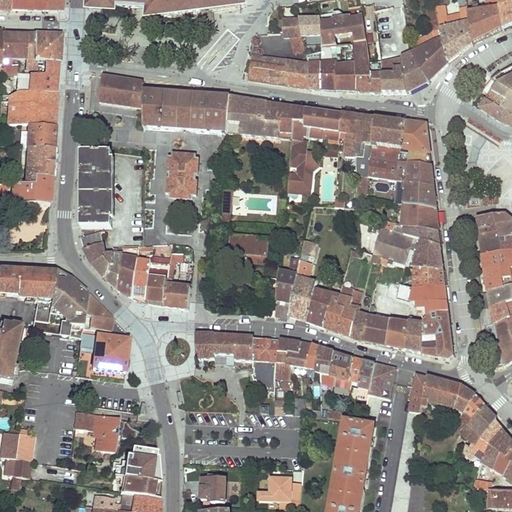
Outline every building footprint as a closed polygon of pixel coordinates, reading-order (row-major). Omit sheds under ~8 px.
[(0,0),(0,12),(2,13),(10,13),(10,12),(11,0),(0,0)] [(27,12),(44,13),(46,0),(11,0),(10,12),(27,12)] [(63,0),(46,0),(44,13),(62,13),(63,0)] [(86,0),(86,12),(115,13),(115,8),(134,9),(146,11),(145,20),(161,18),(180,15),(201,13),(203,13),(207,12),(213,12),(247,7),(246,0),(86,0)] [(441,29),(450,64),(464,53),(473,46),(469,15),(466,0),(460,0),(462,10),(461,10),(462,15),(447,19),(445,8),(443,0),(436,0),(437,1),(438,9),(441,29)] [(487,12),(491,37),(503,31),(498,0),(487,0),(489,11),(487,11),(487,12)] [(498,0),(503,31),(511,27),(511,17),(510,0),(498,0)] [(410,56),(431,83),(439,75),(450,64),(441,29),(438,9),(432,10),(427,11),(431,33),(435,33),(438,43),(418,52),(410,56)] [(203,13),(201,13),(203,28),(209,27),(214,26),(213,12),(207,12),(203,13)] [(476,44),(486,39),(482,12),(475,14),(469,15),(473,46),(476,44)] [(487,12),(482,12),(486,39),(488,38),(491,37),(487,12)] [(348,18),(321,22),(323,38),(323,50),(337,49),(338,49),(337,38),(351,37),(352,48),(354,48),(357,45),(367,43),(364,16),(348,18)] [(303,90),(311,91),(309,64),(307,57),(302,40),(300,20),(283,21),(284,32),(280,32),(280,35),(279,35),(280,40),(292,40),(294,55),(296,55),(297,63),(265,59),(264,67),(258,66),(259,58),(253,57),(252,57),(252,64),(251,71),(249,82),(272,85),(285,87),(303,90)] [(302,40),(323,38),(321,22),(321,20),(313,20),(300,20),(302,40)] [(435,33),(431,33),(431,36),(424,39),(426,42),(416,47),(418,52),(438,43),(435,33)] [(26,61),(27,35),(14,35),(2,34),(2,61),(12,61),(26,61)] [(38,63),(34,63),(35,35),(27,35),(26,61),(25,71),(37,72),(38,63)] [(38,63),(45,63),(60,64),(61,54),(61,36),(35,35),(34,63),(38,63)] [(383,77),(382,63),(370,65),(367,43),(357,45),(354,48),(358,80),(357,94),(374,94),(374,77),(383,77)] [(347,93),(357,94),(358,80),(354,48),(352,48),(345,49),(346,62),(347,67),(337,68),(337,92),(347,93)] [(329,92),(337,92),(337,68),(337,63),(337,54),(337,49),(323,50),(323,54),(321,91),(329,92)] [(309,64),(311,91),(321,91),(323,54),(307,57),(309,64)] [(410,56),(402,60),(381,61),(382,63),(383,77),(383,95),(398,95),(407,94),(416,90),(431,83),(410,56)] [(31,83),(30,93),(58,95),(59,79),(60,64),(45,63),(44,76),(28,76),(28,78),(24,78),(24,83),(31,83)] [(17,75),(18,66),(12,66),(2,67),(0,66),(0,76),(17,77),(17,75)] [(511,69),(501,75),(493,81),(493,82),(498,86),(511,95),(511,69)] [(383,77),(374,77),(374,94),(383,95),(383,77)] [(103,78),(99,104),(131,108),(133,121),(141,122),(141,135),(144,135),(144,130),(144,92),(144,83),(125,81),(103,78)] [(501,111),(510,116),(511,112),(511,95),(498,86),(493,93),(492,95),(506,104),(501,111)] [(19,87),(14,89),(7,93),(8,97),(18,93),(22,93),(19,87)] [(144,92),(144,130),(228,136),(231,101),(229,101),(230,98),(204,96),(198,96),(192,95),(178,94),(171,94),(163,93),(157,93),(149,92),(144,92)] [(57,115),(58,95),(30,93),(22,93),(18,93),(8,97),(1,97),(0,104),(8,104),(7,126),(10,126),(29,127),(56,128),(57,115)] [(501,111),(506,104),(492,95),(488,102),(501,111)] [(234,99),(231,98),(231,101),(228,136),(292,142),(293,136),(281,135),(281,126),(266,124),(268,105),(247,101),(242,101),(242,103),(239,102),(237,100),(234,100),(234,99)] [(489,116),(496,121),(501,111),(488,102),(481,111),(485,114),(489,116)] [(306,111),(268,105),(266,124),(281,126),(281,135),(293,136),(295,123),(305,124),(306,111)] [(288,195),(311,197),(313,174),(320,169),(313,159),(313,154),(308,153),(308,143),(303,142),(303,138),(304,128),(311,129),(310,139),(322,140),(321,154),(324,158),(323,162),(336,163),(336,156),(339,156),(340,139),(342,116),(306,111),(305,124),(295,123),(293,136),(292,142),(288,195)] [(504,126),(511,128),(511,117),(510,116),(501,111),(496,121),(504,126)] [(340,139),(347,140),(346,146),(356,147),(356,118),(349,117),(342,116),(340,139)] [(356,118),(356,147),(355,156),(358,156),(371,158),(372,150),(373,146),(376,121),(366,119),(356,118)] [(378,147),(402,150),(406,125),(392,123),(376,121),(373,146),(378,147)] [(401,163),(431,167),(430,156),(426,127),(406,125),(402,150),(402,157),(401,163)] [(29,127),(28,150),(54,151),(55,141),(56,128),(29,127)] [(346,146),(345,159),(355,159),(355,156),(356,147),(346,146)] [(27,170),(26,186),(34,186),(34,179),(52,180),(53,167),(54,151),(28,150),(28,151),(27,170)] [(82,229),(112,229),(112,154),(85,154),(85,162),(82,162),(82,171),(85,171),(85,213),(82,213),(82,229)] [(371,158),(358,156),(359,172),(369,173),(371,159),(371,158)] [(196,164),(192,160),(188,160),(188,157),(182,157),(182,159),(176,159),(172,162),(172,171),(170,174),(169,178),(169,180),(171,184),(170,194),(174,197),(190,198),(194,195),(195,186),(196,182),(197,180),(197,177),(196,173),(196,164)] [(405,184),(434,189),(434,183),(431,167),(401,163),(385,161),(371,159),(369,173),(369,178),(401,183),(405,184)] [(357,199),(366,201),(369,178),(357,177),(357,199)] [(34,186),(26,186),(13,185),(12,205),(50,207),(51,194),(52,180),(34,179),(34,186)] [(437,211),(436,204),(434,189),(405,184),(405,188),(407,189),(407,191),(405,206),(437,211)] [(9,185),(0,185),(0,193),(8,194),(9,185)] [(224,189),(223,214),(233,214),(234,189),(224,189)] [(397,194),(396,203),(404,204),(405,194),(397,194)] [(335,209),(345,210),(345,202),(336,201),(335,209)] [(437,213),(437,211),(405,206),(402,228),(409,229),(439,233),(438,224),(437,224),(437,222),(432,220),(432,215),(436,215),(436,213),(437,213)] [(505,216),(479,219),(481,232),(499,229),(511,226),(511,221),(510,220),(505,216)] [(358,229),(370,233),(371,226),(358,221),(358,229)] [(385,230),(394,232),(396,227),(396,225),(387,222),(386,226),(385,230)] [(501,240),(511,238),(511,226),(499,229),(500,235),(501,240)] [(416,270),(444,273),(442,262),(441,248),(407,237),(382,229),(373,257),(382,260),(389,261),(394,263),(416,270)] [(407,237),(441,248),(440,242),(439,233),(409,229),(407,237)] [(482,235),(482,238),(500,235),(499,229),(481,232),(482,235)] [(84,245),(85,250),(104,245),(105,244),(103,237),(106,236),(106,233),(102,233),(83,239),(84,245)] [(483,249),(484,257),(511,252),(511,238),(501,240),(500,235),(482,238),(483,249)] [(232,236),(231,256),(252,257),(255,258),(255,265),(267,266),(269,239),(232,236)] [(318,245),(305,242),(301,261),(314,262),(315,258),(316,258),(318,245)] [(88,258),(92,266),(107,259),(106,255),(104,245),(85,250),(84,251),(88,258)] [(119,292),(122,293),(130,298),(131,296),(134,297),(135,288),(135,285),(138,262),(139,252),(140,248),(124,249),(124,254),(123,265),(120,289),(119,292)] [(119,292),(120,289),(123,265),(124,254),(118,254),(118,249),(114,249),(114,254),(115,266),(112,267),(106,281),(116,289),(119,292)] [(351,257),(363,260),(364,254),(352,251),(351,257)] [(487,277),(490,293),(505,291),(511,288),(511,252),(484,257),(487,277)] [(99,274),(106,281),(112,267),(115,266),(114,254),(106,255),(107,259),(92,266),(99,274)] [(177,309),(189,311),(192,289),(174,287),(175,284),(172,283),(174,269),(176,269),(177,262),(184,262),(185,256),(172,256),(171,267),(165,304),(165,308),(177,309)] [(290,274),(280,273),(279,280),(277,304),(278,304),(276,315),(283,316),(290,317),(301,261),(292,259),(290,274)] [(148,290),(149,287),(151,265),(151,260),(147,260),(146,263),(138,262),(135,285),(135,288),(148,290)] [(298,320),(307,323),(315,292),(317,284),(309,282),(313,267),(312,267),(314,262),(301,261),(290,317),(290,318),(298,320)] [(148,290),(147,301),(160,303),(165,304),(171,267),(151,265),(149,287),(148,290)] [(416,270),(415,290),(437,288),(437,285),(445,284),(444,273),(416,270)] [(0,271),(0,297),(2,298),(6,277),(13,277),(14,272),(0,271)] [(48,335),(57,275),(40,274),(28,273),(14,272),(13,277),(6,277),(2,298),(18,300),(19,303),(36,306),(36,309),(37,309),(33,334),(48,335)] [(92,337),(93,332),(83,330),(88,297),(72,283),(57,275),(48,335),(56,336),(61,337),(61,336),(62,335),(64,334),(66,334),(67,334),(68,335),(69,335),(70,337),(70,338),(70,339),(81,341),(82,336),(92,337)] [(279,280),(270,279),(266,317),(276,318),(276,315),(278,304),(277,304),(279,280)] [(324,282),(318,281),(316,292),(322,294),(324,282)] [(387,298),(398,301),(402,286),(390,283),(387,298)] [(398,301),(412,305),(415,290),(402,286),(398,301)] [(340,296),(352,299),(355,292),(355,290),(343,287),(340,296)] [(415,290),(412,305),(428,304),(431,304),(448,304),(448,298),(447,298),(445,295),(444,295),(444,293),(446,290),(446,288),(437,288),(415,290)] [(491,302),(492,309),(511,303),(511,288),(505,291),(490,293),(491,302)] [(313,326),(325,330),(340,299),(322,294),(316,292),(315,292),(307,323),(313,326)] [(352,299),(349,313),(357,315),(359,309),(363,294),(355,292),(352,299)] [(490,293),(480,295),(483,312),(492,309),(491,302),(490,293)] [(325,330),(351,339),(357,315),(349,313),(352,299),(340,296),(340,299),(325,330)] [(97,333),(105,334),(125,336),(125,334),(106,315),(88,297),(83,330),(93,332),(97,333)] [(511,303),(492,309),(493,318),(494,326),(511,318),(511,303)] [(448,304),(431,304),(431,309),(429,310),(423,311),(426,322),(433,315),(449,314),(449,309),(448,304)] [(370,345),(388,349),(392,324),(372,319),(375,308),(371,307),(368,318),(362,344),(370,345)] [(492,309),(483,312),(485,329),(486,331),(494,326),(493,318),(492,309)] [(423,350),(423,352),(439,354),(439,360),(450,362),(454,357),(452,339),(449,314),(433,315),(426,322),(424,324),(424,328),(423,350)] [(357,315),(351,339),(356,341),(362,344),(368,318),(360,316),(357,315)] [(505,368),(511,363),(511,318),(494,326),(501,355),(504,367),(505,368)] [(0,381),(11,384),(14,372),(11,371),(18,340),(8,338),(11,326),(0,324),(0,381)] [(388,349),(398,351),(402,325),(395,324),(392,324),(388,349)] [(24,328),(11,325),(11,326),(8,338),(18,340),(18,339),(21,339),(24,328)] [(409,326),(402,325),(398,351),(405,353),(405,352),(409,326)] [(409,326),(405,352),(423,350),(424,328),(413,327),(409,326)] [(494,326),(486,331),(496,370),(504,367),(501,355),(494,326)] [(56,336),(55,341),(70,343),(70,339),(70,338),(70,337),(69,335),(68,335),(67,334),(66,334),(64,334),(62,335),(61,336),(61,337),(56,336)] [(93,371),(125,375),(129,342),(104,339),(97,338),(96,342),(92,342),(92,337),(82,336),(81,341),(80,350),(95,352),(93,371)] [(215,367),(215,361),(215,356),(236,357),(236,362),(254,363),(254,366),(254,370),(253,376),(253,377),(255,382),(256,385),(257,387),(261,391),(265,394),(277,397),(277,379),(278,365),(281,342),(240,339),(214,337),(196,337),(197,361),(196,368),(204,370),(215,372),(215,367)] [(301,356),(302,344),(293,343),(281,342),(278,365),(287,367),(289,354),(301,356)] [(307,368),(312,347),(307,345),(302,344),(301,356),(289,354),(287,367),(293,367),(307,368)] [(316,372),(320,350),(316,348),(312,347),(307,368),(307,370),(316,372)] [(331,378),(335,354),(327,352),(320,350),(316,372),(315,375),(320,376),(327,377),(331,378)] [(351,383),(355,360),(346,357),(335,354),(331,378),(336,380),(351,383)] [(360,390),(365,363),(360,361),(355,360),(351,383),(352,384),(356,385),(356,389),(360,390)] [(393,393),(397,371),(381,367),(365,363),(360,390),(360,392),(371,394),(372,389),(393,393)] [(278,365),(277,379),(292,382),(293,367),(287,367),(278,365)] [(335,386),(336,380),(331,378),(327,377),(325,385),(335,386)] [(417,377),(409,414),(421,416),(422,409),(424,402),(431,404),(460,412),(466,391),(462,388),(441,383),(417,377)] [(336,380),(335,386),(352,390),(352,384),(351,383),(336,380)] [(365,417),(378,421),(383,400),(391,401),(393,393),(372,389),(371,394),(365,417)] [(466,391),(460,412),(466,416),(477,398),(466,391)] [(474,422),(486,408),(482,404),(477,398),(466,416),(474,422)] [(306,417),(306,401),(296,401),(295,417),(306,417)] [(424,402),(422,409),(430,411),(431,404),(424,402)] [(491,414),(486,408),(474,422),(469,428),(475,434),(469,442),(478,450),(496,424),(498,421),(491,414)] [(408,511),(412,483),(409,483),(417,434),(418,434),(421,416),(409,414),(408,414),(392,511),(408,511)] [(85,417),(85,418),(77,417),(75,430),(93,433),(93,437),(98,438),(95,452),(113,455),(116,436),(112,435),(115,419),(94,416),(94,418),(85,417)] [(474,422),(466,416),(464,418),(460,431),(460,434),(469,442),(475,434),(469,428),(474,422)] [(117,422),(116,436),(118,436),(133,437),(134,429),(127,428),(123,423),(117,422)] [(362,511),(377,428),(346,424),(331,511),(362,511)] [(491,449),(504,433),(501,429),(496,424),(478,450),(483,454),(481,458),(485,461),(491,449)] [(511,442),(510,441),(504,433),(491,449),(485,461),(483,465),(485,467),(487,469),(504,478),(511,464),(511,442)] [(27,437),(19,436),(15,461),(31,464),(35,438),(27,437)] [(31,464),(15,461),(13,478),(21,480),(29,481),(31,464)] [(113,463),(111,476),(126,479),(161,484),(161,478),(160,468),(121,462),(121,465),(113,463)] [(210,471),(209,481),(227,482),(227,471),(210,471)] [(10,495),(19,496),(21,480),(13,478),(10,495)] [(293,478),(270,478),(269,493),(256,493),(256,504),(292,506),(293,485),(293,478)] [(123,495),(135,498),(161,502),(161,496),(161,484),(126,479),(123,495)] [(227,505),(227,482),(209,481),(203,481),(203,491),(201,493),(200,500),(202,501),(202,503),(212,503),(212,505),(227,505)] [(477,483),(474,492),(480,492),(489,493),(493,493),(494,482),(490,481),(489,484),(477,483)] [(506,493),(507,485),(502,483),(501,485),(494,482),(493,493),(506,493)] [(421,511),(426,485),(412,483),(408,511),(421,511)] [(511,510),(511,493),(506,493),(493,493),(489,493),(488,510),(511,510)] [(135,498),(132,511),(160,511),(161,502),(135,498)] [(94,505),(94,509),(113,511),(114,502),(95,499),(94,505)]
